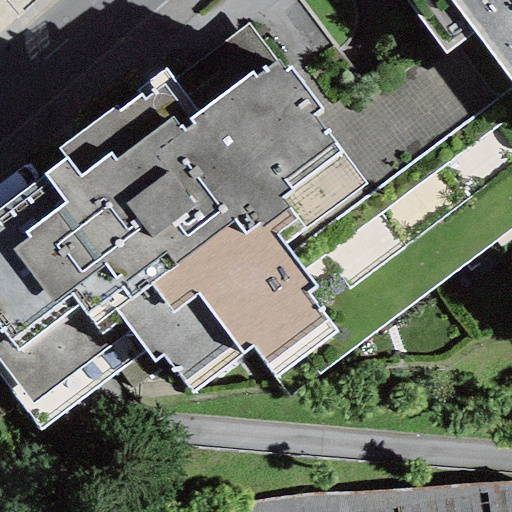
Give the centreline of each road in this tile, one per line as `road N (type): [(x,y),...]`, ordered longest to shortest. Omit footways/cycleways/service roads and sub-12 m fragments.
road 1 (residential): [(105,425),(511,452)]
road 2 (primary): [(107,0),(0,87)]
